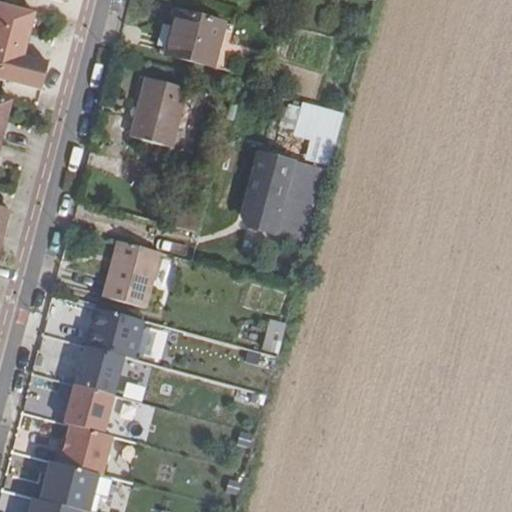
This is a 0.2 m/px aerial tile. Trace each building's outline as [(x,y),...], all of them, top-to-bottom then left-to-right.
[(9,0),(0,0),(0,72),(41,83),(48,57),(28,53),(40,7),(9,0)] [(222,73),(233,29),(177,14),(166,58),(222,73)] [(173,150),(188,90),(146,78),(130,138),(173,150)] [(0,87),(0,170),(21,93),(0,87)] [(294,131),(299,107),(287,105),(282,128),(294,131)] [(336,146),(344,117),(306,107),(298,136),(336,146)] [(257,158),(243,217),(249,227),(296,241),(315,174),(257,158)] [(0,199),(0,244),(10,202),(0,199)] [(148,311),(161,255),(118,244),(104,300),(148,311)] [(236,344),(278,355),(285,329),(270,325),(268,331),(250,326),(240,329),(236,344)] [(272,376),(277,360),(233,349),(228,365),(272,376)] [(110,388),(113,376),(71,365),(58,413),(100,424),(104,411),(112,413),(118,390),(110,388)] [(262,412),(266,399),(255,395),(252,406),(257,407),(256,411),(262,412)] [(89,511),(96,476),(43,465),(36,501),(28,499),(24,511),(89,511)]
